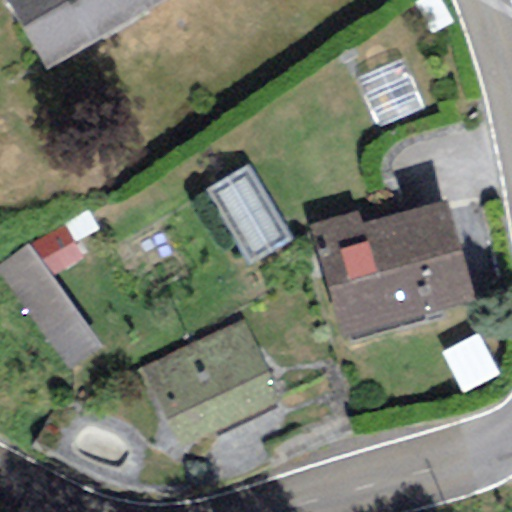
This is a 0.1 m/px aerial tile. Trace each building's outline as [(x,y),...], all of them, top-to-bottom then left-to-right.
[(4,0),(45,70),(166,0),(4,0)] [(286,240),(243,171),(208,193),(250,261),(286,240)] [(472,301),(445,202),(359,225),(355,212),(307,225),(338,337),(348,334),(350,343),(423,323),(421,314),(472,301)] [(67,224),(25,245),(49,277),(87,260),(67,224)] [(49,277),(25,245),(0,262),(0,279),(67,372),(100,348),(49,277)] [(240,320),(136,370),(175,453),(280,402),(240,320)] [(478,334),(439,355),(461,394),(499,373),(478,334)]
